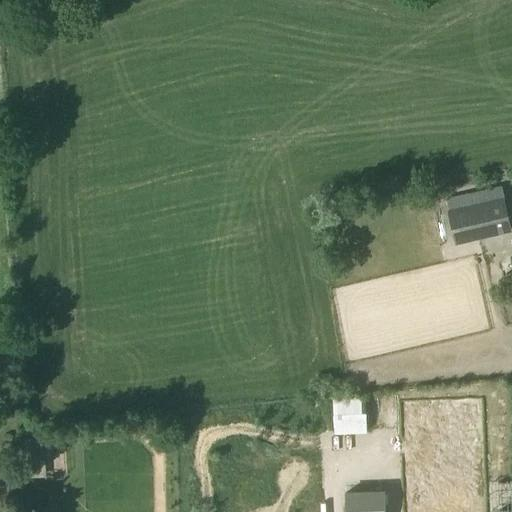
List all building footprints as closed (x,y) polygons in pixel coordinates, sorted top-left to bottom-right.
[(505,200),(502,188),(446,199),(448,212),(505,200)] [(505,200),(448,212),(455,245),(511,233),(505,200)] [(357,385),(326,386),(327,421),(358,420),(357,385)] [(45,438),(25,439),(26,459),(46,458),(45,438)] [(385,511),(384,490),(344,492),(345,511),(385,511)]
